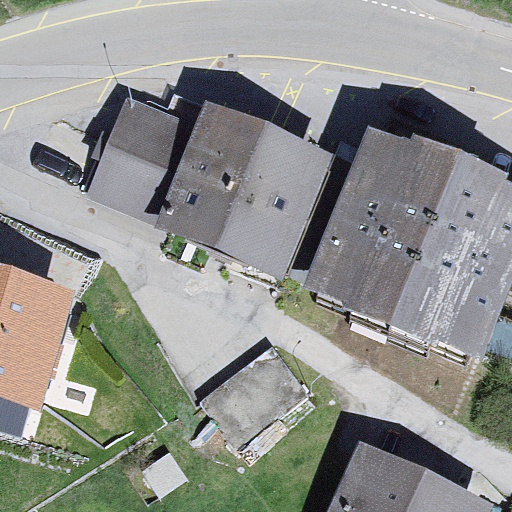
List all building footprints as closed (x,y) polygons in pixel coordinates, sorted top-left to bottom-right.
[(123,104),(81,198),(149,246),(187,135),(123,104)] [(264,291),(316,179),(198,114),(187,135),(149,246),(264,291)] [(511,264),(511,218),(351,145),(277,307),(455,389),(511,264)] [(56,307),(0,293),(0,416),(25,423),(56,307)] [(317,409),(272,350),(198,406),(243,465),(317,409)] [(459,511),(348,466),(329,511),(459,511)]
